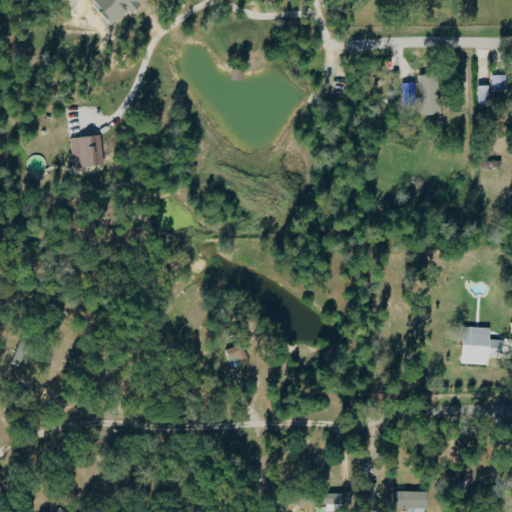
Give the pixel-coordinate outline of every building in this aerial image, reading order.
[(418,76),(419,116),(437,115),(436,76),(418,76)] [(490,91),(504,92),(505,76),(491,76),(490,91)] [(487,87),(476,87),(476,103),(487,103),(487,87)] [(69,139),(71,168),(100,166),(99,137),(69,139)] [(39,154),(25,162),(32,175),(46,166),(39,154)] [(458,364),(485,365),(486,357),(490,358),(491,349),(501,350),(501,340),(487,339),(487,328),(459,327),(458,364)] [(376,484),(367,483),(366,503),(375,503),(376,484)] [(413,508),(413,511),(423,511),(424,492),(391,491),(391,508),(413,508)] [(324,493),(323,506),(351,507),(351,494),(324,493)]
